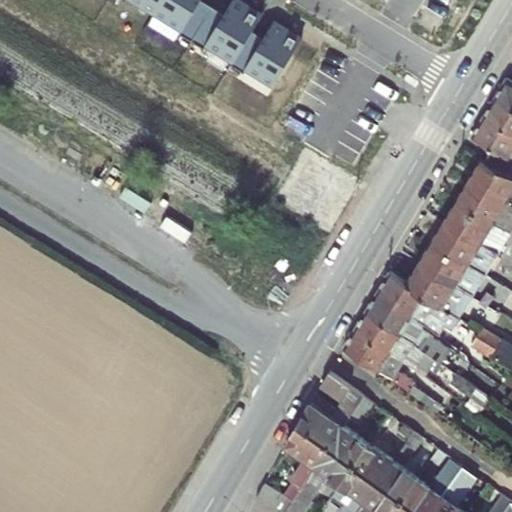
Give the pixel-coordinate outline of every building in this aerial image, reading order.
[(126,0),(127,1),(127,0),(138,0),(157,11),(163,0),(126,0)] [(163,0),(157,11),(183,27),(180,32),(193,41),(214,6),(203,0),(163,0)] [(254,30),(263,15),(237,0),(233,0),(226,13),(214,6),(193,41),(207,49),(210,43),(235,58),(236,59),(253,30),(254,30)] [(235,58),(232,64),(246,72),(249,67),(276,83),(303,39),(274,22),(265,37),(254,30),(253,30),(236,59),(235,58)] [(311,79),(284,122),(311,139),(338,95),(311,79)] [(511,81),(507,79),(495,98),(511,107),(511,81)] [(511,107),(495,98),(484,116),(511,133),(511,107)] [(511,133),(484,116),(472,136),(511,159),(511,133)] [(511,173),(485,158),(472,179),(511,203),(511,173)] [(511,230),(511,203),(472,179),(459,200),(511,232),(511,230)] [(511,232),(459,200),(447,221),(499,252),(511,232)] [(499,252),(447,221),(434,242),(486,273),(499,252)] [(486,273),(434,242),(422,263),(474,294),(486,273)] [(474,294),(422,263),(409,284),(441,306),(460,317),(474,294)] [(409,284),(391,271),(379,291),(414,316),(427,325),(440,335),(446,325),(453,329),(460,317),(441,306),(409,284)] [(423,329),(427,325),(414,316),(379,291),(367,309),(403,335),(416,342),(420,349),(435,358),(441,362),(451,350),(423,329)] [(403,335),(367,309),(356,328),(392,353),(404,361),(425,375),(435,358),(420,349),(416,342),(403,335)] [(398,370),(404,361),(392,353),(356,328),(346,346),(381,371),(426,400),(425,402),(439,412),(444,406),(398,370)] [(501,339),(483,328),(473,344),(491,356),(501,339)] [(491,356),(511,367),(511,338),(504,334),(501,339),(491,356)] [(301,421),(331,442),(346,423),(351,416),(365,396),(330,372),(325,380),(350,399),(337,417),(313,400),(301,421)] [(476,386),(458,373),(452,381),(471,394),(476,386)] [(492,398),(476,386),(471,394),(473,396),(466,405),(480,415),(492,398)] [(360,422),(374,403),(365,396),(351,416),(360,422)] [(262,474),(287,416),(271,409),(246,467),(262,474)] [(301,421),(288,444),(308,459),(284,491),(268,479),(259,498),(278,511),(279,511),(331,442),(301,421)] [(346,423),(331,442),(355,460),(371,440),(346,423)] [(406,424),(393,440),(402,447),(406,443),(415,431),(406,424)] [(406,443),(402,447),(411,454),(424,438),(415,431),(406,443)] [(395,457),(371,440),(355,460),(379,477),(395,457)] [(330,493),(355,460),(331,442),(279,511),(295,511),(316,484),(329,494),(330,493)] [(445,462),(450,455),(441,447),(435,454),(445,462)] [(420,475),(395,457),(379,477),(404,495),(420,475)] [(442,477),(451,484),(465,466),(456,459),(442,477)] [(355,460),(330,493),(341,501),(333,511),(353,511),(356,509),(379,477),(355,460)] [(457,502),(478,474),(466,465),(465,466),(451,484),(444,493),(429,511),(464,511),(467,509),(457,502)] [(429,511),(444,493),(420,475),(404,495),(427,511),(429,511)] [(391,511),(404,495),(379,477),(356,509),(359,511),(391,511)] [(259,498),(268,479),(266,478),(254,494),(259,498)] [(488,511),(471,511),(467,509),(464,511),(502,511),(511,500),(511,498),(504,492),(488,511)] [(427,511),(404,495),(391,511),(427,511)] [(511,511),(511,500),(502,511),(511,511)]
